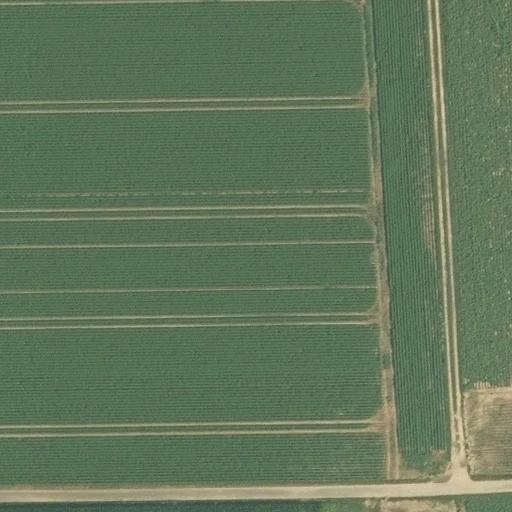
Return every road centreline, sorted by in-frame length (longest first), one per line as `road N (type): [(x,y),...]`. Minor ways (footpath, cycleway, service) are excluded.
road 1 (unclassified): [(0,499),(511,487)]
road 2 (track): [(432,0),(462,489)]
